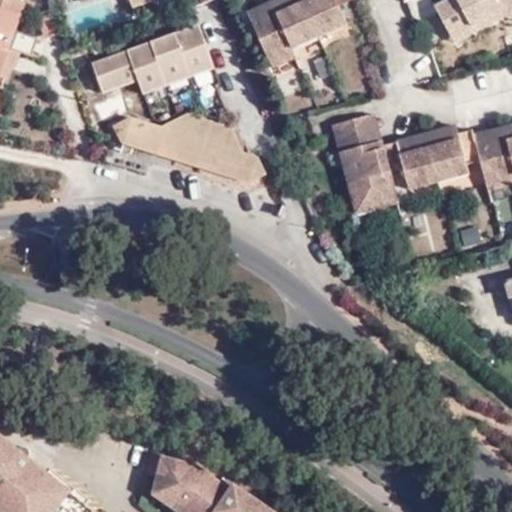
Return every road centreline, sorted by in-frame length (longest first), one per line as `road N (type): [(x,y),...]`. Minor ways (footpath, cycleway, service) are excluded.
road 1 (tertiary): [(511,477),(475,429),(316,296)]
road 2 (tertiary): [(316,296),(237,235),(170,210),(99,199)]
road 3 (tertiary): [(258,386),(434,511)]
road 4 (tertiary): [(66,296),(258,386)]
